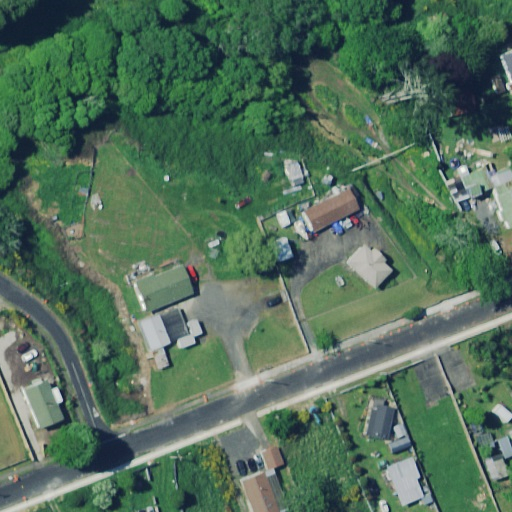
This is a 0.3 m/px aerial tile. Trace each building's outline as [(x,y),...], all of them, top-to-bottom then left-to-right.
[(511,53),(502,57),(511,80),(511,53)] [(477,112),(473,90),(447,95),(451,117),(477,112)] [(511,139),(511,138),(507,124),(493,129),(497,144),(511,139)] [(305,176),(299,161),(287,166),(292,180),(305,176)] [(488,175),(485,168),(466,176),(474,196),(492,188),(508,229),(511,227),(511,174),(509,167),(488,175)] [(358,209),(346,188),(303,211),(314,233),(358,209)] [(372,250),(366,249),(361,246),(345,263),(373,289),(392,269),(372,250)] [(194,294),(182,266),(136,285),(147,312),(194,294)] [(188,336),(177,307),(139,322),(158,370),(169,366),(161,347),(188,336)] [(49,390),(45,381),(24,390),(40,429),(61,420),(54,404),(60,401),(54,387),(49,390)] [(394,409),(374,405),(367,436),(388,441),(394,409)] [(410,447),(407,437),(388,445),(392,454),(410,447)] [(283,465),(276,444),(261,449),(268,470),(283,465)] [(421,485),(410,458),(380,470),(388,490),(393,487),(396,495),(421,485)] [(278,511),(264,474),(241,483),(251,511),(278,511)]
